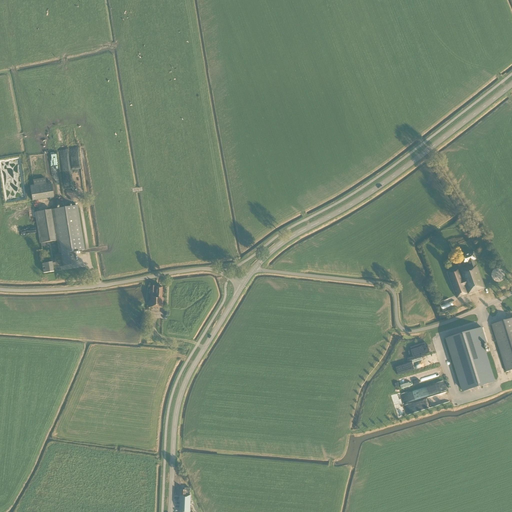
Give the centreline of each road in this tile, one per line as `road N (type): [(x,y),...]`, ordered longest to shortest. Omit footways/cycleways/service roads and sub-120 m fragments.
road 1 (unclassified): [(254,269),(384,284),(393,290),(402,328),(414,332),(511,293)]
road 2 (unclassified): [(242,287),(196,269),(87,287),(0,289)]
road 3 (secondary): [(170,511),(183,390),(242,287)]
road 4 (secondary): [(254,269),(288,238),(428,150)]
